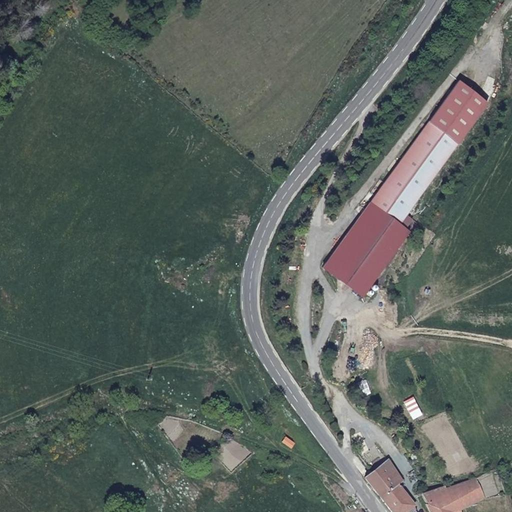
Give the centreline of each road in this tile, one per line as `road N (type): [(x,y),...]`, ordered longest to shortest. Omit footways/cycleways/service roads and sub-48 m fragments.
road 1 (secondary): [(437,0),(282,197),(250,284),(260,341),(376,511)]
road 2 (track): [(364,496),(302,458),(119,390),(0,440)]
road 3 (track): [(339,126),(379,109),(466,0)]
